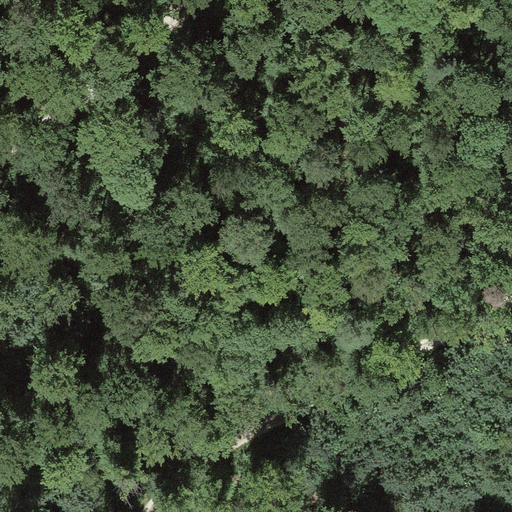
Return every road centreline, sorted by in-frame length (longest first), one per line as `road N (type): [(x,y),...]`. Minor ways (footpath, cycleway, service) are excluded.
road 1 (track): [(145,511),(166,485),(218,447),(511,306)]
road 2 (track): [(188,0),(94,88),(0,157)]
